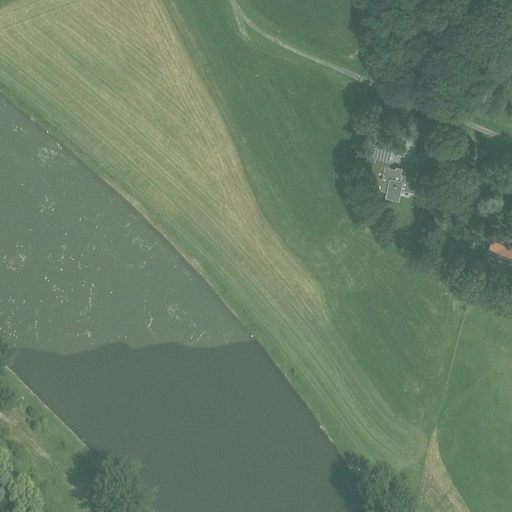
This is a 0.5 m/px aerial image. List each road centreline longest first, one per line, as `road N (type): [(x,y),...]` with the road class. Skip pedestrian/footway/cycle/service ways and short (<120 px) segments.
road 1 (track): [(230,0),(262,34),(511,141)]
road 2 (unclassified): [(497,0),(475,9),(450,39),(446,114)]
